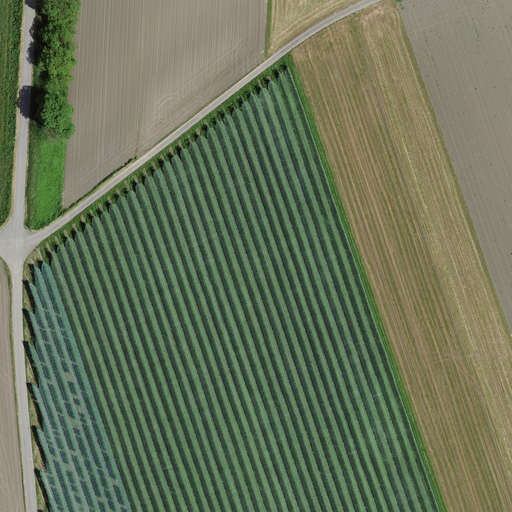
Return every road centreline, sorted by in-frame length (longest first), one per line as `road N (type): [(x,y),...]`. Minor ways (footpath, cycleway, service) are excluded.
road 1 (unclassified): [(13,244),(57,225),(305,35),(376,0)]
road 2 (unclassified): [(32,511),(13,244)]
road 3 (unclassified): [(13,244),(29,0)]
